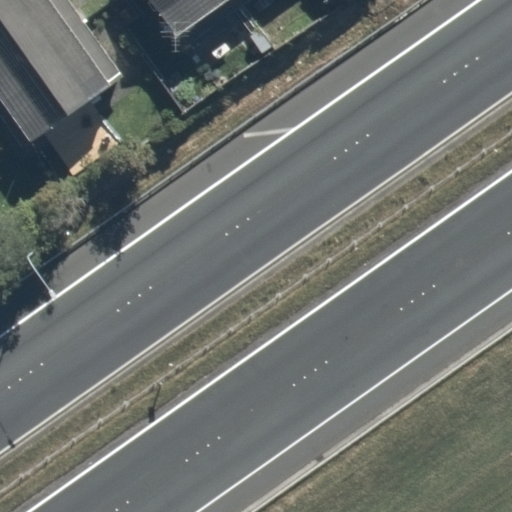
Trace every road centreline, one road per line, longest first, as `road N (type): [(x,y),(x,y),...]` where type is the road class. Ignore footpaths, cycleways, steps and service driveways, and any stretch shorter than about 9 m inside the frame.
road 1 (trunk): [(0,393),(511,27)]
road 2 (trunk): [(511,231),(112,511)]
